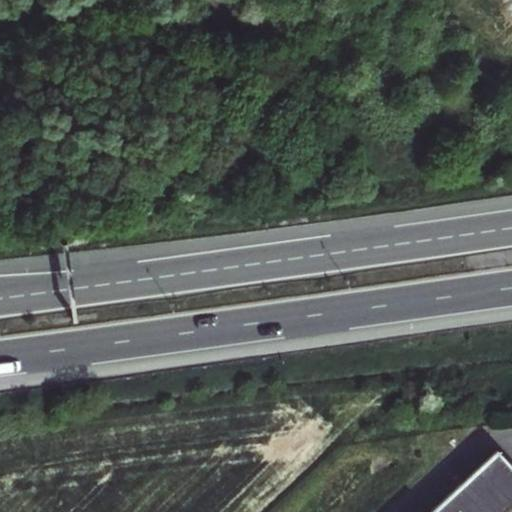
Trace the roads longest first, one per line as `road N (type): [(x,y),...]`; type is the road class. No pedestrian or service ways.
road 1 (motorway): [(0,359),(511,289)]
road 2 (motorway): [(511,228),(193,272)]
road 3 (motorway): [(193,272),(0,298)]
road 4 (motorway): [(193,272),(0,285)]
